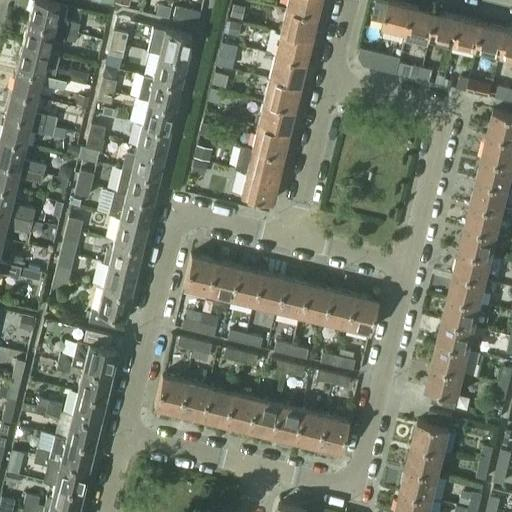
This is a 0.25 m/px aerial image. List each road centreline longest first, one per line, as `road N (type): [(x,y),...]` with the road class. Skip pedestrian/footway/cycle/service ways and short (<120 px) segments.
road 1 (residential): [(287,247),(168,217),(119,422)]
road 2 (residential): [(413,280),(457,98),(329,67)]
road 3 (residential): [(260,458),(364,484),(413,280)]
road 4 (residential): [(287,247),(329,67)]
road 5 (residential): [(119,422),(260,458)]
road 6 (residential): [(413,280),(287,247)]
